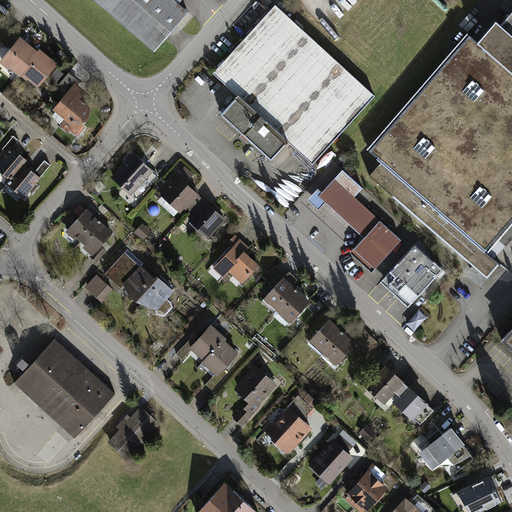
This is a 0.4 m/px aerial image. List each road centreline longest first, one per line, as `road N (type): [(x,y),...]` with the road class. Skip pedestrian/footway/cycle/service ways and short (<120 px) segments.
road 1 (residential): [(432,366),(144,104)]
road 2 (residential): [(10,251),(298,511)]
road 3 (residential): [(10,251),(144,104)]
road 4 (residential): [(144,104),(28,0)]
road 5 (residential): [(144,104),(238,0)]
road 6 (residential): [(511,456),(432,366)]
